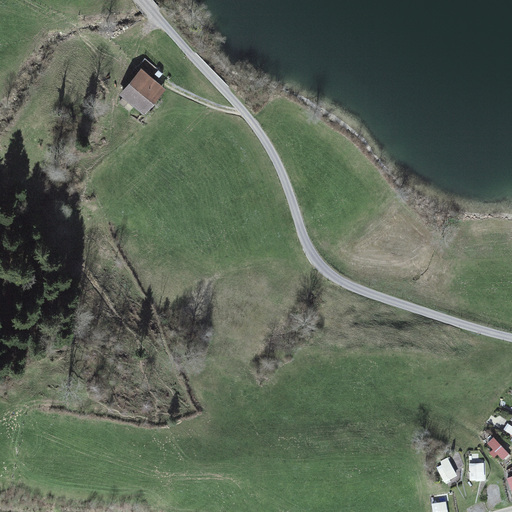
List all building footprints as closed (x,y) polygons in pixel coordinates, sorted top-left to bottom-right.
[(164,94),(140,73),(121,94),(145,115),(164,94)] [(487,444),(502,460),(508,455),(493,439),(487,444)] [(437,468),(444,481),(456,475),(449,462),(437,468)] [(469,465),(470,479),(483,479),(482,464),(469,465)] [(489,503),(502,501),(500,485),(487,487),(489,503)] [(433,505),(433,511),(446,511),(445,503),(433,505)]
